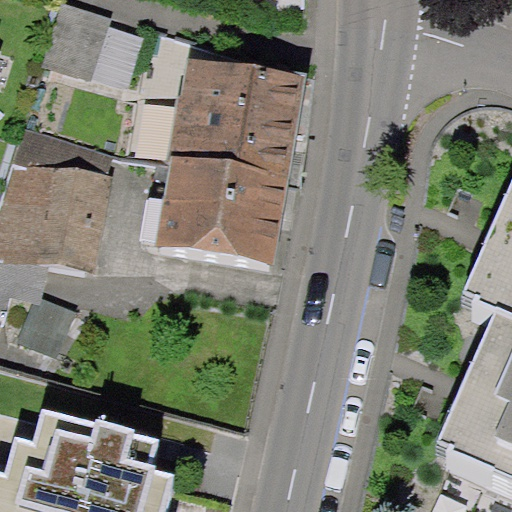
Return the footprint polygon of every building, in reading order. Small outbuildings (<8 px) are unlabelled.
[(118,27),(65,7),(42,72),(85,83),(118,27)] [(305,88),(187,67),(162,208),(147,206),(139,253),(271,277),(305,88)] [(112,155),(32,131),(0,215),(0,345),(17,301),(36,313),(18,347),(58,365),(83,315),(41,295),(46,274),(105,273),(112,155)] [(511,231),(476,308),(510,324),(446,463),(511,491),(511,231)] [(212,511),(223,467),(0,415),(0,511),(212,511)]
